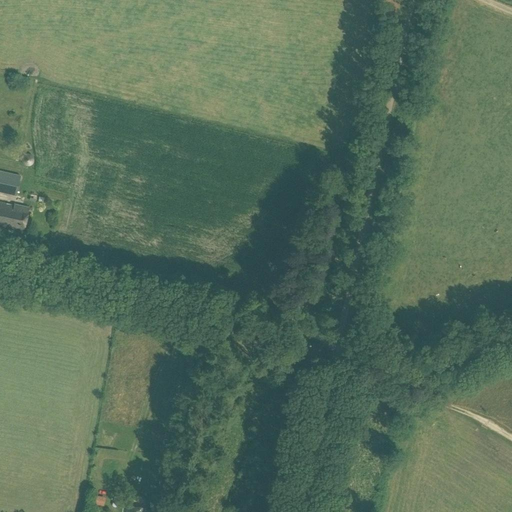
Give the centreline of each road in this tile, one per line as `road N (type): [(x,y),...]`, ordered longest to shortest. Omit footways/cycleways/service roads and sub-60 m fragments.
road 1 (track): [(338,341),(0,267)]
road 2 (track): [(511,336),(410,372),(338,341)]
road 3 (unclassified): [(300,511),(338,341)]
